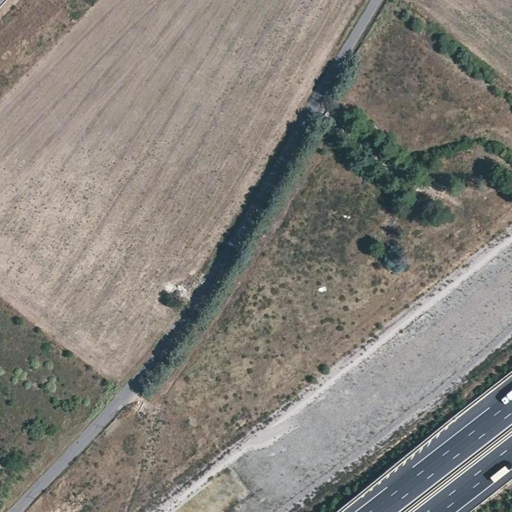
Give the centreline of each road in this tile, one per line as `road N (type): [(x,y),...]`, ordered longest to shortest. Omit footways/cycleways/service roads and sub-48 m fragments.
road 1 (tertiary): [(10,511),(171,335),(373,0)]
road 2 (motorway): [(511,407),(377,511)]
